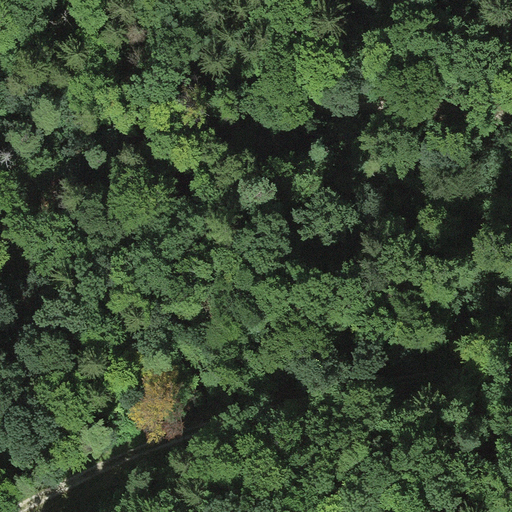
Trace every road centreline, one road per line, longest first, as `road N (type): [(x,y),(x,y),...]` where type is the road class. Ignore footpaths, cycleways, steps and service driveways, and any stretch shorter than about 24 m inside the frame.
road 1 (track): [(1,511),(127,450),(246,411),(421,375),(511,371)]
road 2 (track): [(0,101),(61,108),(370,101),(511,123)]
